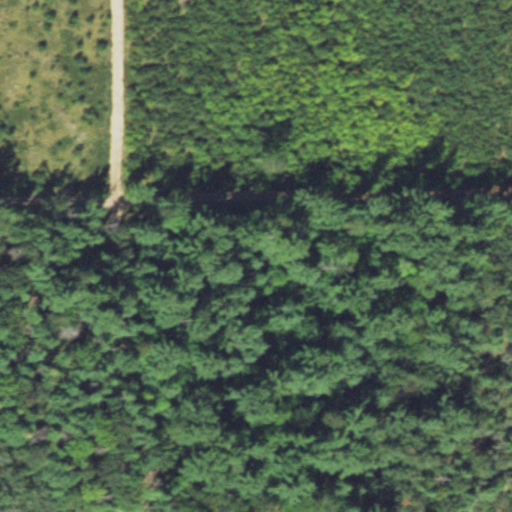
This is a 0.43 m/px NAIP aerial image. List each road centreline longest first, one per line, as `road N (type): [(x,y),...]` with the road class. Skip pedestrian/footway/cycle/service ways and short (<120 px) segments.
road 1 (residential): [(0,204),(511,196)]
road 2 (residential): [(126,511),(119,0)]
